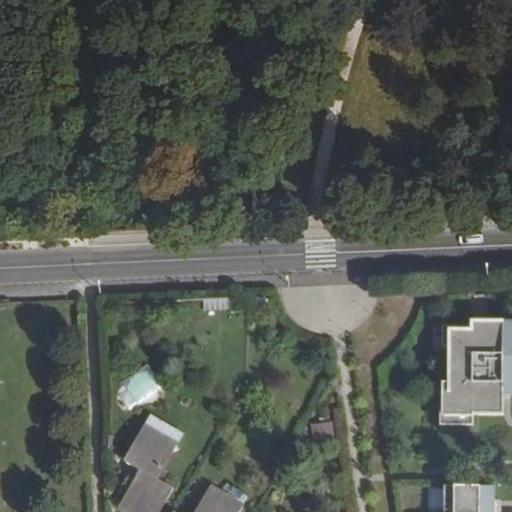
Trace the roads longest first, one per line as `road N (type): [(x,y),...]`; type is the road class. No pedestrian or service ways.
road 1 (secondary): [(0,268),(511,245)]
road 2 (track): [(362,0),(320,164),(320,253)]
